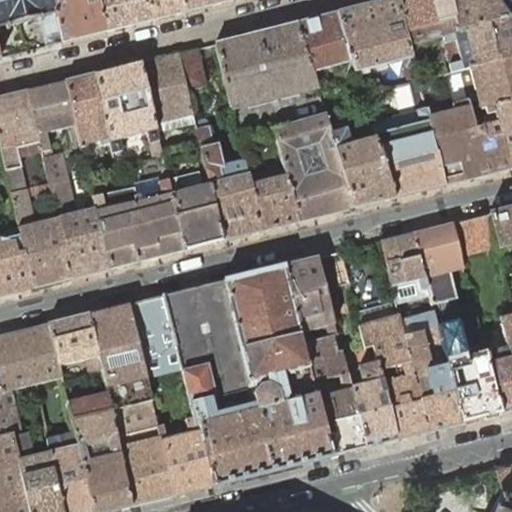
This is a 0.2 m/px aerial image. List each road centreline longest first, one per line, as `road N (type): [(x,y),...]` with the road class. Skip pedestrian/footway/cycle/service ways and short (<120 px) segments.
road 1 (residential): [(511,188),(0,315)]
road 2 (residential): [(326,0),(0,81)]
road 3 (tertiary): [(315,484),(511,435)]
